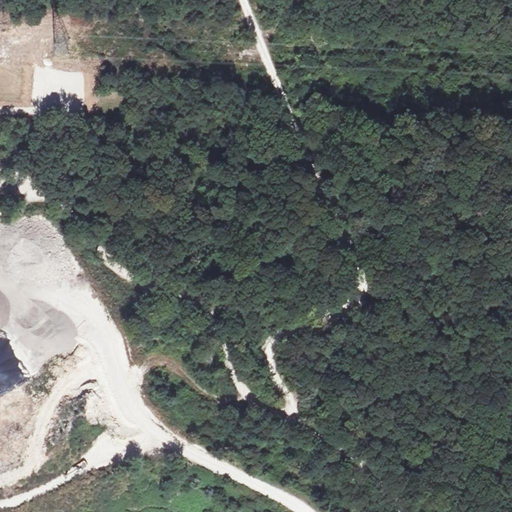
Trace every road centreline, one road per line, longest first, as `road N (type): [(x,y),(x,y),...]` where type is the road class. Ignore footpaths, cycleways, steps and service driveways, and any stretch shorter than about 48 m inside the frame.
road 1 (track): [(402,511),(364,464),(247,396),(217,333),(211,293),(159,269),(123,282),(54,239),(20,182),(0,169)]
road 2 (track): [(243,0),(366,283),(365,294),(341,314),(267,345),(272,368),(294,394),(288,415)]
road 3 (track): [(299,511),(216,468),(145,450),(98,460),(0,506)]
road 4 (track): [(119,452),(123,407),(144,367),(178,367),(222,402),(247,396)]
